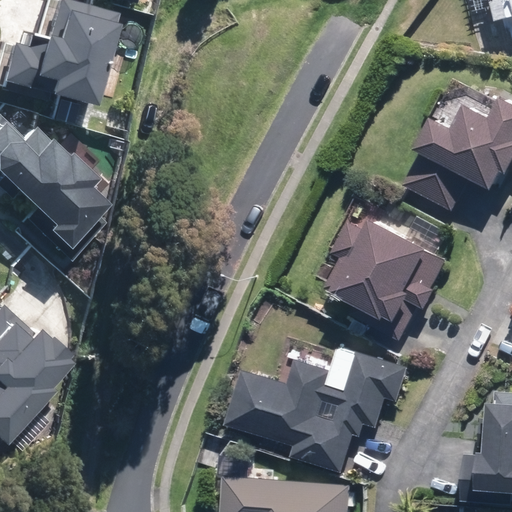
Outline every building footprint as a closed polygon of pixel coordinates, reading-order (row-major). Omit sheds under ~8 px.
[(112,13),(62,0),(46,0),(37,37),(31,35),(28,47),(1,41),(0,46),(0,84),(17,88),(20,76),(41,82),(37,96),(88,109),(112,13)] [(509,30),(511,39),(511,38),(511,0),(487,0),(492,19),(502,17),(505,30),(509,30)] [(511,103),(495,95),(485,116),(459,102),(447,126),(425,115),(408,147),(416,152),(400,184),(451,210),(467,178),(487,188),(497,169),(502,172),(511,152),(511,103)] [(0,191),(39,227),(34,232),(55,250),(97,204),(79,190),(89,178),(58,153),(56,155),(23,127),(17,133),(0,118),(0,191)] [(348,313),(396,340),(416,305),(421,308),(432,289),(428,286),(444,259),(364,217),(359,227),(344,220),(328,251),(338,256),(322,286),(326,288),(325,291),(352,304),(348,313)] [(57,354),(0,308),(0,444),(1,445),(46,390),(41,386),(59,364),(53,359),(57,354)] [(284,382),(238,369),(224,423),(291,444),(289,456),(339,471),(351,433),(359,435),(362,423),(375,427),(384,396),(396,400),(406,366),(353,350),(343,386),(325,381),(329,369),(291,358),(284,382)] [(511,392),(496,392),(495,404),(485,404),(482,454),(463,453),(461,503),(511,505),(511,392)] [(345,511),(348,483),(220,474),(217,511),(345,511)]
